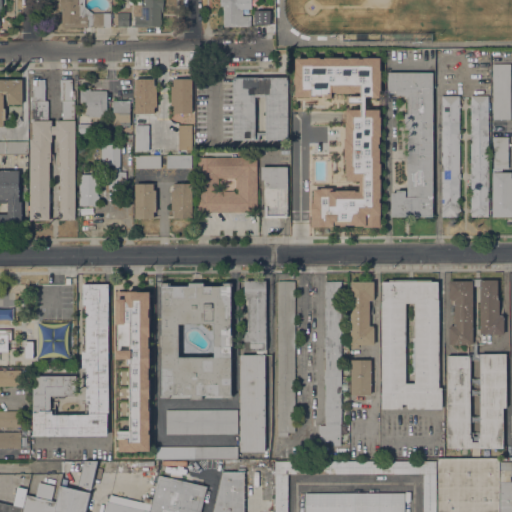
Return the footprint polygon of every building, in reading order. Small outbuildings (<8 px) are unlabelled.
[(61,27),(61,6),(59,6),(58,0),(84,0),(84,6),(92,13),(110,13),(110,26),(61,27)] [(145,5),(145,0),(163,0),(163,12),(160,12),(160,26),(146,26),(146,27),(135,27),(135,16),(141,16),(141,5),(145,5)] [(220,0),(251,0),(251,9),(242,9),(242,16),(249,16),(255,16),(255,11),(267,11),(267,14),(269,14),(269,23),(267,23),(267,24),(255,24),(255,26),(250,26),(223,27),(223,6),(220,6),(220,0)] [(118,26),(118,25),(113,25),(113,13),(129,13),(129,27),(118,26)] [(308,58),(308,57),(319,57),(319,58),(324,58),(324,57),(343,57),(343,58),(348,58),(348,57),(359,57),(359,58),(364,58),(364,57),(380,57),(380,70),(381,70),(381,90),(379,90),(379,98),(371,98),(371,96),(365,96),(365,109),(379,109),(379,116),(381,116),(381,136),(379,136),(379,143),(378,143),(378,147),(379,147),(379,163),(381,163),(381,174),(380,174),(380,179),(381,179),(381,198),(380,198),(380,202),(380,226),(363,226),(363,225),(355,225),(355,224),(333,224),(333,226),(311,226),(311,214),(311,202),(313,202),(313,189),(320,189),(320,187),(333,187),(333,191),(336,191),(336,190),(355,190),(355,191),(359,191),(359,180),(346,180),(346,173),(345,173),(346,157),(344,157),(345,138),(345,122),(346,122),(346,109),(360,109),(360,103),(347,103),(347,95),(360,95),(360,92),(355,92),(355,93),(336,93),(336,92),(331,92),(331,97),(324,97),(324,94),(317,94),(317,97),(310,97),(310,96),(295,96),(295,83),(295,72),(295,58),(308,58)] [(510,64),(510,119),(492,119),(492,117),(491,117),(491,111),(492,111),(492,100),(491,100),(491,93),(492,93),(492,90),(491,90),(491,84),(492,84),(492,73),(491,73),(491,66),(492,66),(492,64),(510,64)] [(432,217),(390,217),(390,193),(396,193),(396,190),(405,190),(405,197),(407,197),(407,128),(404,128),(404,113),(407,113),(407,99),(405,99),(405,95),(396,95),(396,93),(387,93),(387,72),(432,72),(432,217)] [(232,80),(233,80),(233,77),(287,77),(287,140),(265,140),(265,97),(255,97),(255,133),(259,133),(259,140),(232,140),(232,80)] [(134,79),(154,78),(154,85),(156,85),(157,107),(154,107),(154,113),(135,113),(134,79)] [(75,220),(60,220),(60,162),(58,162),(58,142),(55,142),(55,134),(52,134),(52,142),(50,142),(50,162),(49,162),(49,220),(29,220),(29,139),(32,139),(32,122),(31,122),(31,101),(33,101),(33,80),(45,80),(45,101),(48,101),(48,120),(52,120),(52,126),(55,126),(55,120),(62,120),(62,101),(60,101),(60,79),(72,79),(72,101),(74,101),(74,120),(75,120),(75,220)] [(173,113),(173,106),(171,106),(171,86),(173,86),(173,79),(192,79),(192,113),(173,113)] [(0,80),(22,80),(22,104),(7,104),(7,94),(3,94),(3,109),(5,109),(5,120),(3,120),(3,127),(0,127),(0,80)] [(106,91),(106,92),(107,92),(106,117),(105,117),(105,118),(101,117),(88,116),(88,114),(80,114),(80,112),(79,112),(80,92),(80,88),(82,88),(82,89),(88,89),(90,89),(90,90),(106,91)] [(441,96),(459,96),(459,104),(460,104),(460,108),(459,108),(459,134),(460,134),(460,139),(459,139),(459,173),(460,173),(460,179),(459,179),(459,209),(460,209),(460,212),(459,212),(459,217),(441,217),(441,96)] [(488,217),(470,217),(470,212),(469,212),(469,208),(470,208),(470,179),(469,179),(469,173),(470,173),(470,139),(469,139),(469,133),(470,133),(470,108),(469,108),(469,104),(470,104),(470,96),(488,96),(488,217)] [(122,125),(115,125),(115,126),(113,126),(113,100),(130,100),(130,125),(132,125),(132,134),(122,134),(122,128),(122,125)] [(90,124),(90,133),(78,133),(78,124),(90,124)] [(135,125),(149,125),(149,150),(135,150),(135,125)] [(191,150),(178,150),(178,125),(191,125),(191,150)] [(508,168),(502,168),(502,172),(511,172),(511,178),(511,217),(492,217),(492,168),(493,168),(493,137),(508,137),(508,168)] [(0,140),(27,140),(28,140),(28,154),(27,154),(27,155),(0,154),(0,140)] [(120,172),(126,172),(126,191),(111,191),(111,188),(108,188),(108,172),(108,164),(104,164),(104,162),(101,162),(101,144),(120,144),(120,172)] [(160,155),(160,168),(135,168),(135,155),(160,155)] [(191,155),(191,168),(166,168),(166,155),(191,155)] [(197,212),(197,157),(257,157),(257,212),(197,212)] [(287,217),(265,217),(265,206),(264,206),(264,180),(261,180),(261,167),(287,167),(287,217)] [(0,229),(0,170),(19,170),(19,201),(21,201),(21,229),(0,229)] [(79,174),(97,174),(97,196),(99,196),(99,200),(97,200),(97,205),(79,205),(79,174)] [(134,184),(153,183),(153,190),(156,190),(156,211),(153,211),(153,219),(135,219),(134,184)] [(173,218),(173,212),(171,212),(171,190),(173,190),(173,183),(192,183),(192,218),(173,218)] [(480,280),(497,280),(497,300),(499,300),(499,315),(503,315),(503,317),(504,317),(504,334),(480,334),(480,280)] [(265,452),(240,451),(240,354),(256,354),(256,350),(244,350),(244,331),(247,331),(247,300),(244,300),(244,281),(266,281),(266,350),(265,350),(265,452)] [(294,432),(288,432),(288,436),(278,436),(278,432),(277,432),(277,281),(295,281),(294,432)] [(341,307),(347,307),(347,313),(341,313),(341,441),(337,441),(337,445),(330,445),(330,441),(319,441),(319,434),(318,434),(318,426),(325,426),(325,416),(324,416),(324,401),(325,401),(325,384),(324,384),(324,369),(325,369),(325,357),(324,357),(324,338),(325,338),(325,321),(324,321),(324,306),(325,306),(325,298),(324,298),(324,290),(325,290),(325,281),(341,281),(341,307)] [(374,281),(374,299),(373,299),(373,301),(369,301),(369,326),(373,326),(373,328),(374,328),(374,345),(358,345),(358,348),(350,348),(350,281),(374,281)] [(408,409),(408,404),(402,404),(402,409),(381,409),(381,300),(382,300),(382,282),(437,281),(437,300),(438,300),(439,388),(442,388),(442,409),(408,409)] [(473,344),(449,344),(449,330),(454,330),(454,300),(450,300),(450,299),(448,299),(448,281),(472,281),(473,344)] [(190,399),(190,395),(169,395),(169,397),(160,397),(160,395),(162,395),(162,346),(160,346),(160,335),(161,335),(162,283),(168,283),(168,286),(189,286),(189,283),(203,283),(203,286),(223,286),(223,283),(231,283),(230,335),(232,335),(232,346),(231,346),(230,395),(232,395),(232,397),(223,397),(223,395),(202,395),(202,399),(190,399)] [(108,413),(107,413),(107,436),(33,436),(33,376),(77,376),(77,396),(64,396),(64,398),(50,398),(50,411),(52,411),(52,415),(89,415),(89,404),(85,404),(85,368),(81,368),(81,352),(85,352),(85,305),(82,305),(82,284),(108,284),(108,413)] [(119,451),(119,438),(118,438),(118,358),(116,358),(116,291),(137,291),(150,291),(150,306),(151,306),(151,319),(150,319),(149,434),(150,434),(150,450),(137,450),(137,451),(119,451)] [(0,319),(12,320),(12,309),(0,308),(0,319)] [(0,351),(0,329),(11,329),(11,340),(8,340),(8,351),(0,351)] [(25,341),(33,341),(33,359),(25,359),(25,341)] [(447,448),(447,356),(468,356),(468,354),(506,354),(506,408),(503,408),(503,448),(447,448)] [(371,395),(351,395),(351,360),(371,360),(371,395)] [(0,370),(21,370),(21,372),(24,372),(24,386),(0,386),(0,370)] [(237,409),(237,434),(165,434),(165,410),(237,409)] [(0,427),(0,411),(21,411),(21,427),(0,427)] [(0,432),(20,432),(21,448),(0,448),(0,432)] [(237,446),(237,459),(155,459),(155,447),(237,446)] [(437,511),(437,457),(498,457),(498,461),(498,469),(499,469),(499,511),(437,511)] [(97,461),(91,488),(79,485),(84,461),(97,461)] [(435,511),(423,511),(423,474),(288,473),(287,511),(274,511),(275,461),(436,461),(435,511)] [(499,511),(499,469),(498,469),(498,461),(511,461),(511,470),(511,511),(499,511)] [(243,471),(243,511),(212,511),(222,471),(243,471)] [(200,511),(149,511),(158,475),(206,486),(200,511)] [(21,511),(26,494),(35,496),(38,482),(54,486),(50,500),(56,502),(53,511),(21,511)] [(89,492),(84,511),(53,511),(56,502),(60,486),(89,492)] [(0,511),(0,502),(13,505),(17,487),(27,489),(26,494),(21,511),(0,511)] [(404,493),(404,511),(305,511),(305,493),(404,493)] [(148,511),(104,511),(107,501),(108,502),(110,494),(143,502),(144,497),(152,499),(148,511)]
